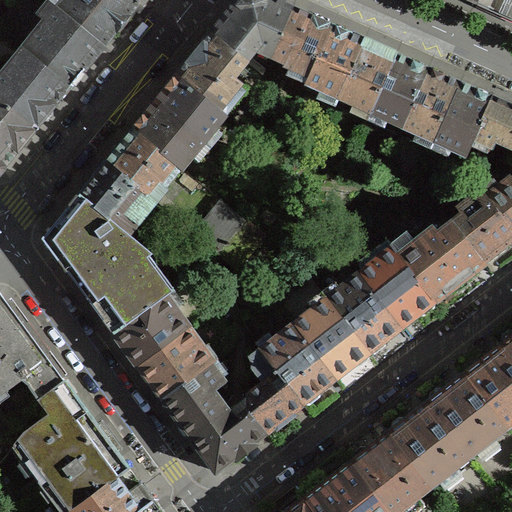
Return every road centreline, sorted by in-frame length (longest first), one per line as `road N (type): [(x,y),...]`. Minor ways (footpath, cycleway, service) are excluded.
road 1 (residential): [(215,511),(511,281)]
road 2 (residential): [(0,232),(206,511)]
road 3 (residential): [(0,232),(191,0)]
road 4 (residential): [(511,65),(366,0)]
